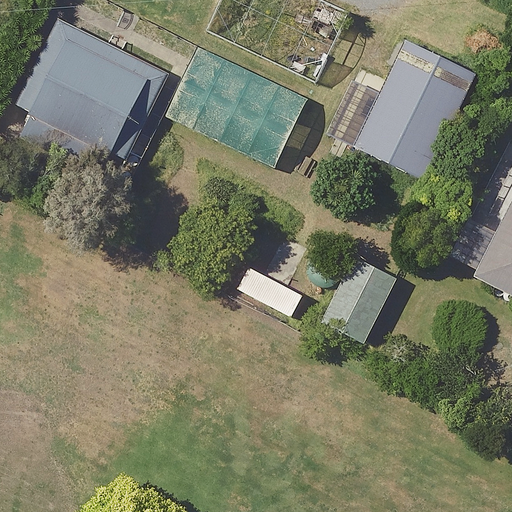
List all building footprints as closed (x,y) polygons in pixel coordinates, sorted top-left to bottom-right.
[(350,21),(306,0),(226,0),(207,40),(315,92),(350,21)] [(60,27),(17,109),(35,119),(21,145),(92,183),(106,156),(124,165),(167,83),(60,27)] [(467,89),(396,58),(354,153),(425,184),(467,89)] [(303,109),(204,60),(172,124),(271,173),(303,109)] [(511,213),(477,284),(511,301),(511,213)] [(395,285),(355,264),(321,331),(361,351),(395,285)]
